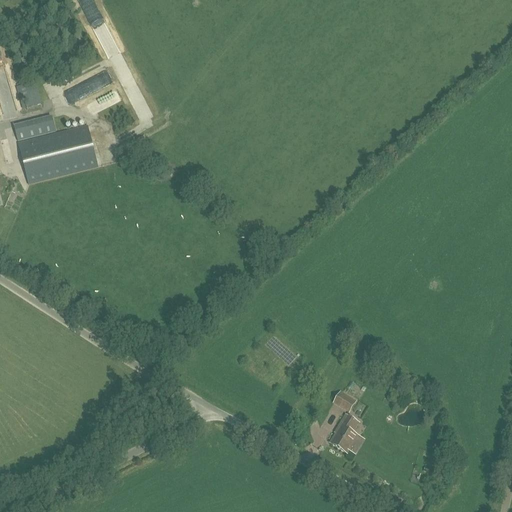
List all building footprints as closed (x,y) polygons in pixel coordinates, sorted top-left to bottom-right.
[(93,0),(77,0),(83,12),(96,6),(93,0)] [(23,109),(42,104),(35,83),(17,88),(23,109)] [(98,168),(88,127),(19,144),(29,185),(98,168)] [(349,413),(356,402),(341,393),(334,404),(349,413)] [(331,444),(347,454),(357,437),(353,434),(359,424),(346,416),(338,429),(339,430),(331,444)]
